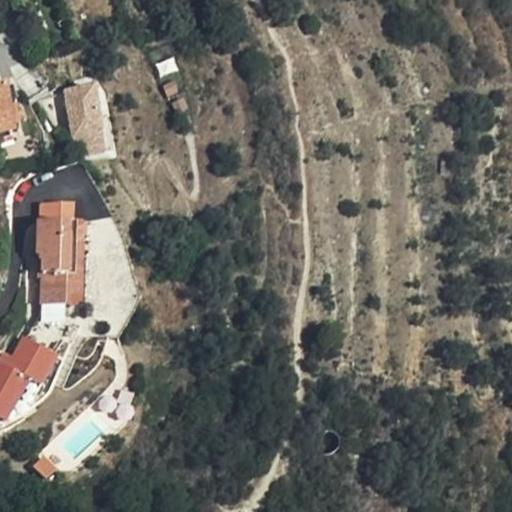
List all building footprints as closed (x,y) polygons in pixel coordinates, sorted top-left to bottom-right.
[(107,150),(97,84),(67,89),(77,154),(107,150)] [(0,134),(12,133),(6,89),(0,89),(0,134)] [(75,235),(82,235),(87,234),(88,216),(81,213),(36,213),(35,250),(38,250),(38,256),(43,256),(42,300),(64,301),(65,270),(74,270),(75,235)] [(81,279),(82,235),(75,235),(74,270),(65,270),(64,301),(76,301),(77,279),(81,279)] [(6,349),(0,358),(0,416),(10,423),(35,377),(45,385),(61,355),(26,336),(16,354),(6,349)]
